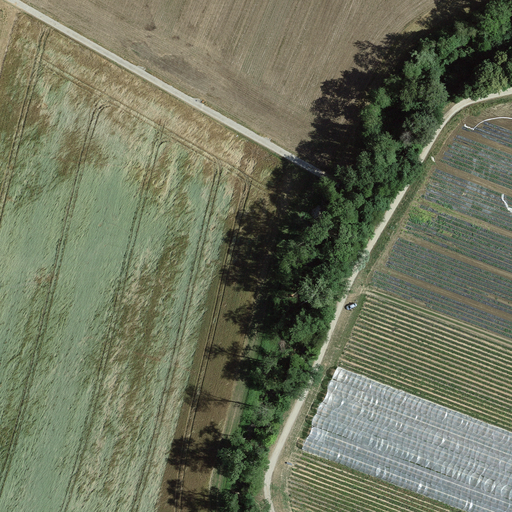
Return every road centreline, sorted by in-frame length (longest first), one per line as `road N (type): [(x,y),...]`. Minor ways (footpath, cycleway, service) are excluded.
road 1 (track): [(272,511),(271,462),(345,292),(442,120),(461,104),(511,91)]
road 2 (track): [(10,0),(331,181)]
